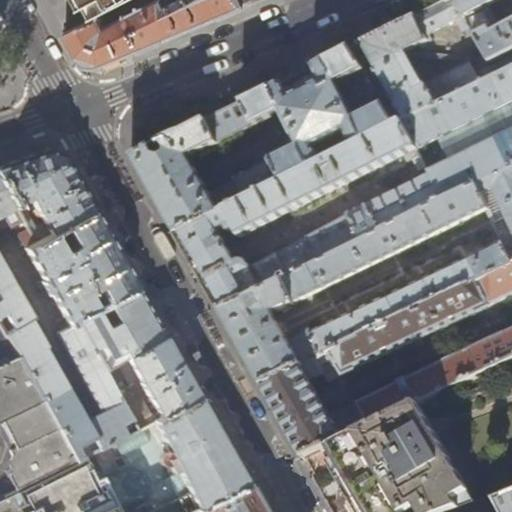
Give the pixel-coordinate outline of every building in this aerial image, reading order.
[(154,0),(127,14),(121,4),(96,17),(65,33),(73,46),(79,57),(91,61),(103,65),(113,61),(159,42),(241,8),(259,0),(154,0)] [(86,0),(96,17),(121,4),(128,0),(86,0)] [(456,0),(449,0),(352,50),(395,126),(402,123),(481,83),(470,62),(416,90),(397,56),(432,38),(429,33),(456,19),(458,23),(461,25),(465,25),(469,23),(456,0)] [(511,0),(456,0),(469,23),(476,36),(491,62),(511,50),(511,15),(500,22),(490,5),(499,0),(503,0),(504,2),(509,2),(511,0)] [(158,206),(176,236),(211,218),(395,126),(352,50),(132,159),(158,206)] [(485,81),(511,67),(511,56),(481,72),(485,81)] [(511,67),(485,81),(481,83),(402,123),(426,168),(431,176),(444,202),(476,187),(511,169),(511,67)] [(211,218),(218,233),(226,229),(228,230),(230,233),(235,230),(240,239),(406,156),(410,164),(415,161),(419,171),(426,168),(402,123),(395,126),(211,218)] [(26,158),(0,167),(0,180),(17,211),(32,203),(46,227),(31,235),(36,244),(36,245),(92,211),(73,177),(61,156),(47,151),(26,158)] [(511,169),(476,187),(488,211),(504,244),(511,262),(511,169)] [(238,267),(254,295),(444,202),(431,176),(368,207),(253,269),(251,266),(247,264),(242,264),(238,267)] [(0,227),(2,229),(8,225),(10,230),(15,232),(26,227),(17,211),(0,180),(0,227)] [(488,211),(476,187),(444,202),(254,295),(219,313),(246,360),(261,386),(301,367),(511,267),(511,262),(504,244),(480,256),(479,254),(466,260),(467,261),(312,334),(310,330),(289,343),(273,315),(322,292),(322,290),(488,211)] [(114,249),(92,211),(36,245),(36,244),(25,250),(43,281),(40,283),(49,298),(51,297),(66,324),(77,319),(78,319),(136,288),(114,249)] [(218,233),(211,218),(176,236),(199,276),(219,313),(254,295),(238,267),(218,233)] [(36,244),(31,235),(28,231),(18,236),(25,250),(36,244)] [(0,319),(5,317),(13,332),(4,337),(11,348),(30,382),(74,461),(137,429),(106,371),(78,319),(77,319),(66,324),(68,328),(56,334),(99,414),(84,421),(44,348),(45,347),(31,321),(33,320),(0,262),(0,319)] [(504,337),(329,417),(342,440),(419,404),(511,361),(511,267),(301,367),(309,382),(324,375),(329,384),(491,308),(490,307),(511,296),(511,334),(504,338),(504,337)] [(116,366),(127,359),(164,337),(150,312),(136,288),(78,319),(106,371),(116,366)] [(127,387),(116,366),(106,371),(137,429),(153,420),(199,397),(181,366),(164,337),(127,359),(139,382),(137,383),(146,397),(148,397),(157,413),(149,417),(131,385),(127,387)] [(0,396),(30,382),(11,348),(0,353),(0,396)] [(342,440),(329,417),(309,382),(301,367),(261,386),(282,423),(302,459),(328,447),(342,440)] [(30,382),(0,396),(0,498),(74,461),(30,382)] [(181,474),(199,508),(248,484),(224,442),(199,397),(153,420),(165,443),(181,474)] [(460,511),(477,505),(419,404),(342,440),(328,447),(333,456),(347,481),(364,511),(460,511)] [(113,511),(97,477),(165,443),(153,420),(137,429),(74,461),(0,498),(0,511),(191,511),(199,508),(181,474),(164,481),(163,489),(115,511),(113,511)] [(199,508),(191,511),(264,511),(248,484),(199,508)] [(511,511),(511,491),(494,499),(499,511),(511,511)]
